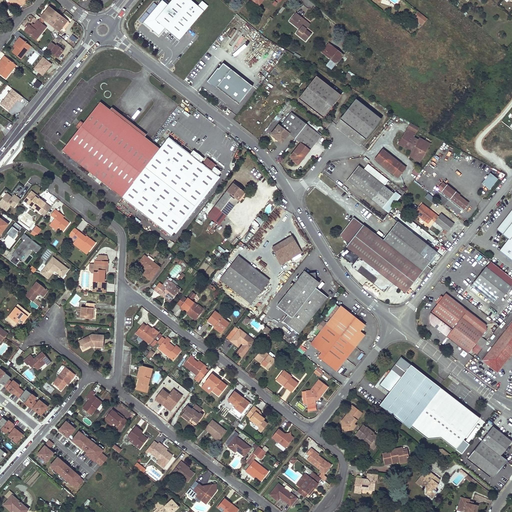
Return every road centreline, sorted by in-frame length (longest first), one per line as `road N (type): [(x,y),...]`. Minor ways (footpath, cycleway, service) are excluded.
road 1 (residential): [(113,35),(253,144),(342,277),(396,325)]
road 2 (residential): [(310,430),(142,300),(121,295)]
road 3 (residential): [(114,386),(274,511)]
road 4 (residential): [(121,295),(121,230),(44,170)]
road 5 (residential): [(396,325),(511,409)]
road 6 (unknown): [(378,465),(466,465),(503,496)]
road 7 (residential): [(310,430),(396,325)]
